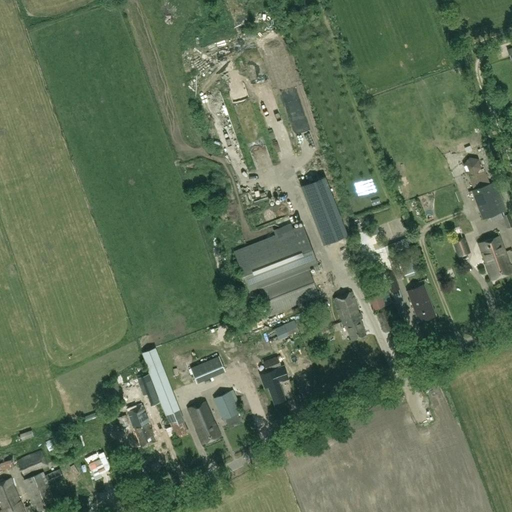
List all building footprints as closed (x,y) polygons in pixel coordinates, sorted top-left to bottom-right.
[(476,173),(481,168),(478,159),(468,157),(463,165),(467,174),(474,174),(475,175),(476,173)] [(471,191),(482,219),(500,212),(506,227),(511,225),(511,223),(509,214),(507,214),(495,182),(490,183),(487,175),(486,175),(484,170),(476,173),(475,175),(474,174),(469,177),(471,183),(470,184),(473,190),(471,191)] [(301,186),(323,244),(348,235),(325,176),(301,186)] [(228,201),(230,210),(239,208),(237,199),(228,201)] [(302,225),(234,251),(249,290),(258,287),(269,315),(318,296),(308,268),(317,264),(302,225)] [(378,233),(373,235),(370,228),(359,234),(365,245),(380,238),(378,233)] [(493,256),(505,252),(500,236),(479,244),(486,265),(485,265),(486,267),(496,263),(493,256)] [(464,238),(453,241),(458,256),(469,253),(464,238)] [(386,242),(377,243),(378,251),(383,250),(385,260),(389,259),(386,242)] [(365,260),(377,256),(374,249),(363,252),(365,260)] [(511,273),(511,271),(505,252),(493,256),(496,263),(486,267),(490,281),(511,273)] [(383,273),(377,256),(365,260),(371,278),(382,274),(384,281),(386,280),(391,292),(399,289),(394,277),(391,279),(389,271),(383,273)] [(419,268),(415,258),(408,261),(411,271),(419,268)] [(353,264),(357,274),(365,272),(361,261),(353,264)] [(382,274),(371,278),(372,281),(362,284),(367,294),(366,295),(372,310),(385,305),(392,302),(383,281),(384,281),(382,274)] [(423,285),(407,291),(419,322),(435,315),(423,285)] [(333,299),(343,325),(345,324),(351,340),(366,334),(360,319),(362,318),(352,292),(333,299)] [(388,309),(375,314),(383,332),(396,327),(388,309)] [(287,336),(297,331),(293,320),(282,325),(287,336)] [(259,359),(278,352),(274,340),(255,347),(259,359)] [(180,419),(176,411),(178,411),(155,348),(141,353),(165,416),(164,416),(167,423),(170,422),(176,438),(188,433),(182,418),(180,419)] [(219,356),(190,368),(196,383),(225,371),(219,356)] [(281,367),(277,357),(263,362),(266,372),(281,367)] [(270,385),(267,386),(273,403),(284,399),(278,382),(277,382),(274,373),(267,375),(270,385)] [(148,374),(136,378),(143,396),(147,394),(151,405),(159,402),(148,374)] [(124,401),(117,381),(101,387),(108,407),(124,401)] [(230,391),(213,398),(222,420),(239,413),(230,391)] [(205,401),(188,408),(197,430),(196,430),(201,444),(220,436),(215,424),(215,425),(205,401)] [(156,441),(143,406),(127,412),(140,447),(156,441)] [(129,424),(126,415),(117,418),(120,427),(129,424)] [(430,416),(422,422),(425,427),(433,421),(430,416)] [(48,466),(41,451),(16,461),(22,476),(48,466)] [(0,457),(0,471),(12,467),(8,455),(0,457)] [(44,476),(42,472),(24,480),(36,511),(55,503),(48,486),(63,479),(59,470),(44,476)] [(24,511),(10,479),(0,483),(0,503),(3,510),(1,511),(24,511)]
